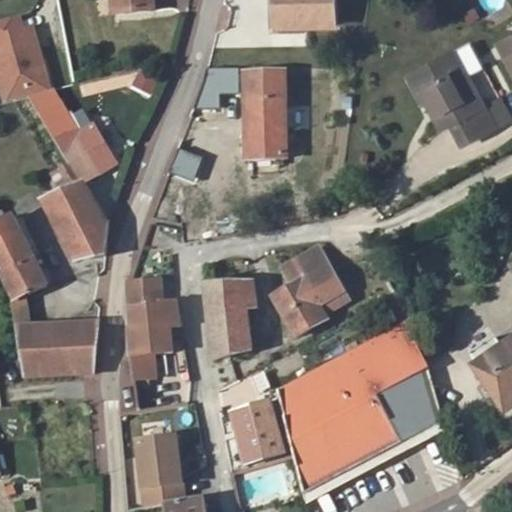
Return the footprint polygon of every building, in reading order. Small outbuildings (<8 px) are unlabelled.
[(105,0),(107,12),(145,7),(143,0),(105,0)] [(268,0),(269,25),(327,22),(326,0),(268,0)] [(36,15),(0,21),(0,104),(50,95),(36,15)] [(479,48),(486,62),(511,48),(511,34),(511,33),(479,48)] [(511,48),(486,62),(500,90),(511,84),(511,48)] [(435,90),(448,83),(434,55),(421,61),(435,90)] [(433,125),(444,146),(490,123),(479,102),(464,108),(451,82),(448,83),(435,90),(421,61),(387,78),(400,107),(407,104),(415,100),(428,127),(433,125)] [(133,90),(150,97),(158,77),(141,71),(133,90)] [(280,157),(280,74),(234,76),(238,160),(280,157)] [(415,100),(407,104),(419,130),(428,127),(415,100)] [(39,108),(26,115),(69,187),(74,185),(88,175),(64,136),(58,139),(39,108)] [(94,255),(97,224),(74,185),(69,187),(30,205),(63,261),(94,255)] [(1,302),(6,330),(16,329),(13,296),(32,286),(0,225),(0,297),(2,301),(1,302)] [(306,304),(331,290),(307,247),(276,264),(288,284),(282,286),(264,297),(285,336),(315,321),(311,314),(306,304)] [(511,261),(500,268),(511,292),(511,261)] [(288,284),(276,264),(271,266),(282,286),(288,284)] [(196,287),(202,363),(239,351),(237,308),(246,308),(244,284),(196,287)] [(150,288),(116,287),(118,310),(120,356),(124,383),(145,380),(141,355),(161,353),(159,337),(170,335),(169,324),(166,305),(151,307),(150,288)] [(311,314),(336,300),(331,290),(306,304),(311,314)] [(16,377),(82,373),(87,324),(16,329),(6,330),(16,377)] [(392,329),(266,392),(275,429),(292,496),(431,428),(420,389),(408,376),(418,372),(392,329)] [(498,409),(511,400),(511,334),(468,365),(498,409)] [(418,372),(408,376),(420,389),(431,428),(436,425),(422,371),(418,372)] [(229,441),(266,432),(257,401),(220,413),(225,429),(229,441)] [(431,428),(292,496),(294,505),(319,493),(382,462),(439,433),(436,425),(431,428)] [(236,466),(273,455),(266,432),(229,441),(236,466)] [(127,445),(137,508),(156,505),(174,502),(169,466),(165,439),(127,445)] [(174,502),(156,505),(156,511),(196,511),(193,497),(174,502)]
